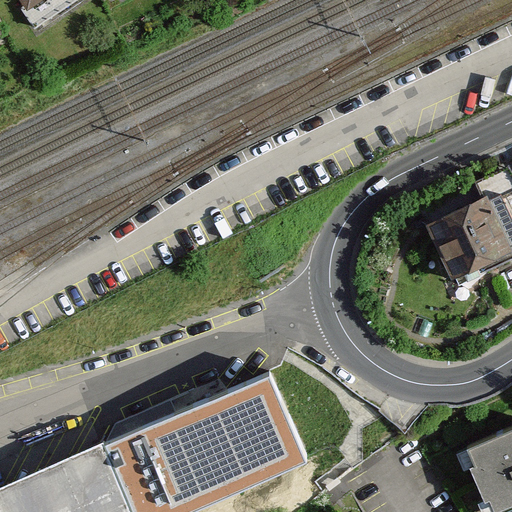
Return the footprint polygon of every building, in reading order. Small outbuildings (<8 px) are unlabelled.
[(25,0),(28,3),(21,7),(35,27),(75,0),(25,0)] [(511,248),(511,208),(501,182),(426,211),(450,272),(511,248)] [(106,443),(136,511),(173,511),(305,457),(269,376),(106,443)] [(511,419),(455,447),(487,511),(502,511),(511,507),(511,419)] [(0,511),(136,511),(106,443),(0,489),(0,511)]
